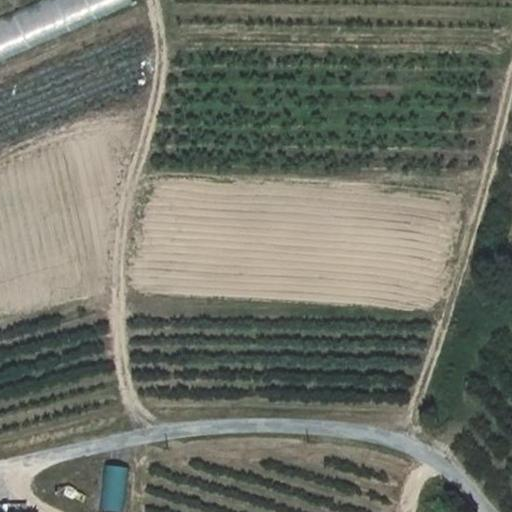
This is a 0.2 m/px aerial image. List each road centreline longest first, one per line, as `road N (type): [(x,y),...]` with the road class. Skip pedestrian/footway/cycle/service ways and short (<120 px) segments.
road 1 (unclassified): [(0,469),(167,432),(273,424),(360,430),(406,440),(433,457),(456,473),(482,511)]
road 2 (track): [(167,432),(129,396),(118,297),(123,235),(157,96),(154,0)]
road 3 (track): [(511,83),(406,440)]
